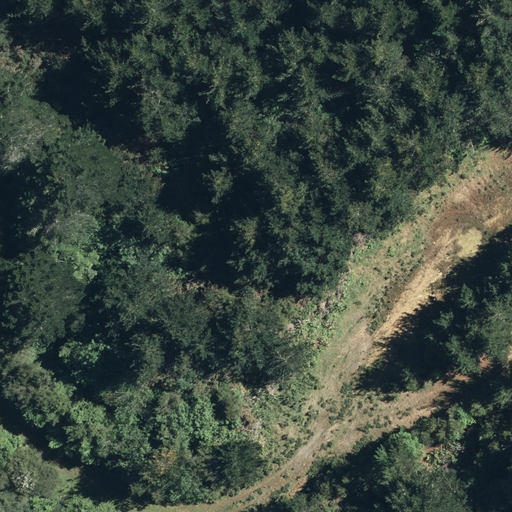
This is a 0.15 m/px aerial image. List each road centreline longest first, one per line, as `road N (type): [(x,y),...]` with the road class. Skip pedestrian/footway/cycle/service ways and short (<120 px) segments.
road 1 (track): [(185,511),(294,476),(511,357)]
road 2 (track): [(0,388),(164,511)]
